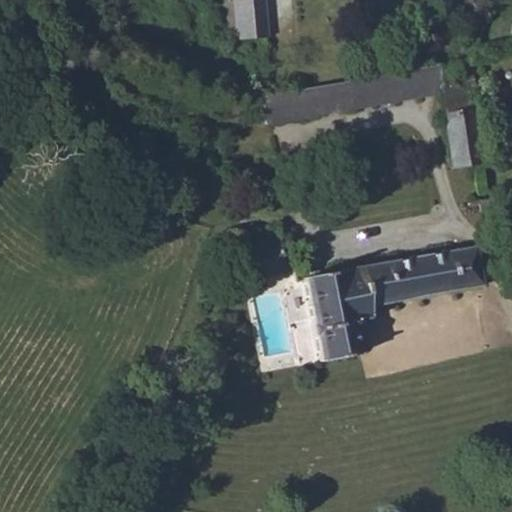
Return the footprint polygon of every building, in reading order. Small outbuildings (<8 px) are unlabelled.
[(235,0),(239,45),(265,42),(260,0),(235,0)] [(459,65),(259,101),(264,128),(438,96),(441,112),(466,107),(461,78),(459,65)] [(473,76),(461,78),(466,107),(478,105),(473,76)] [(478,168),(469,121),(466,107),(441,112),(452,173),(478,168)] [(277,239),(261,241),(231,245),(232,250),(235,275),(281,269),(277,239)] [(473,291),(464,246),(296,277),(311,361),(349,354),(342,316),(351,314),(473,291)]
